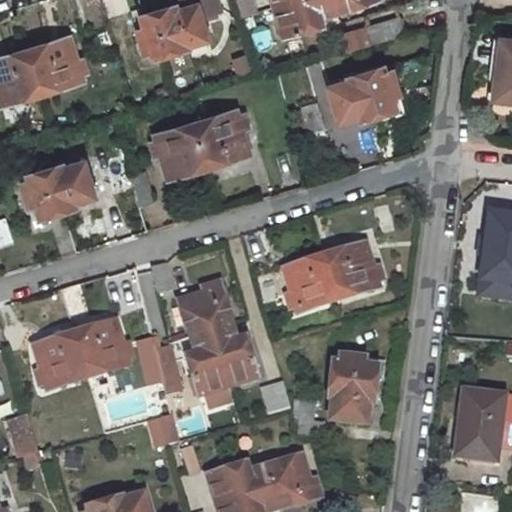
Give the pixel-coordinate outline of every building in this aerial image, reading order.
[(141,31),(133,33),(140,56),(148,54),(150,61),(171,55),(188,50),(187,45),(206,40),(201,23),(218,18),(217,13),(221,12),(217,0),(173,0),(175,6),(137,17),(141,31)] [(250,0),(234,0),(240,19),(255,14),(250,0)] [(329,25),(326,14),(371,0),(370,0),(273,0),(284,38),(329,25)] [(396,15),(362,25),(367,44),(401,34),(396,15)] [(68,39),(0,59),(0,106),(81,84),(68,39)] [(171,55),(175,70),(193,65),(188,50),(171,55)] [(511,51),(495,50),(488,112),(511,115),(511,51)] [(351,85),(330,90),(339,124),(361,118),(362,122),(396,112),(393,99),(400,97),(395,73),(387,75),(386,70),(349,80),(351,85)] [(318,106),(303,110),(310,136),(325,132),(318,106)] [(194,125),(207,169),(248,158),(235,114),(194,125)] [(207,169),(194,125),(156,136),(168,180),(207,169)] [(107,194),(97,160),(84,163),(94,198),(107,194)] [(63,165),(26,176),(28,181),(21,184),(28,207),(35,205),(39,219),(75,209),(74,204),(94,198),(84,163),(64,169),(63,165)] [(147,171),(131,175),(140,207),(156,202),(147,171)] [(387,205),(373,210),(380,237),(395,232),(387,205)] [(511,214),(485,210),(470,297),(511,304),(511,214)] [(1,219),(0,219),(0,245),(9,243),(1,219)] [(368,239),(327,252),(341,296),(382,283),(368,239)] [(327,252),(287,266),(300,310),(341,296),(327,252)] [(166,264),(152,267),(159,293),(173,289),(166,264)] [(196,346),(191,347),(204,393),(261,376),(248,330),(237,333),(225,288),(183,300),(196,346)] [(119,324),(40,349),(52,388),(131,363),(119,324)] [(337,395),(334,415),(367,419),(370,399),(375,400),(381,358),(342,352),(341,359),(334,358),(329,394),(337,395)] [(273,414),(294,407),(286,380),(265,387),(273,414)] [(189,381),(170,386),(177,412),(196,407),(189,381)] [(456,441),(453,466),(494,472),(496,459),(511,460),(511,407),(462,401),(459,418),(466,419),(462,442),(456,441)] [(38,453),(27,415),(6,421),(17,459),(22,458),(38,453)] [(145,421),(151,450),(178,444),(171,415),(145,421)] [(200,415),(183,419),(187,435),(204,431),(200,415)] [(303,417),(300,430),(317,433),(325,433),(327,420),(303,417)] [(459,418),(456,441),(462,442),(466,419),(459,418)] [(193,446),(178,449),(184,475),(199,472),(193,446)] [(250,464),(210,475),(220,511),(269,511),(318,499),(305,456),(252,471),(250,464)] [(331,490),(329,503),(354,507),(356,495),(331,490)] [(89,511),(151,511),(146,493),(126,498),(126,496),(88,506),(89,511)]
